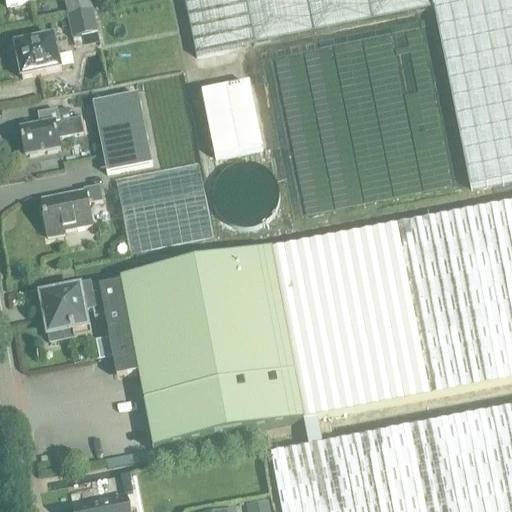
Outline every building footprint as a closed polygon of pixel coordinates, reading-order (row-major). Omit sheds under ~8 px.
[(91,0),(64,0),(66,6),(68,16),(68,18),(94,13),(91,0)] [(434,11),(437,23),(511,7),(511,0),(184,0),(196,58),(434,11)] [(511,7),(437,23),(471,191),(511,182),(511,7)] [(94,13),(68,18),(75,51),(101,46),(94,13)] [(23,80),(47,75),(62,72),(55,39),(16,47),(20,66),(17,66),(19,76),(22,75),(23,80)] [(264,151),(250,86),(203,95),(217,160),(264,151)] [(152,167),(139,97),(94,105),(107,176),(152,167)] [(85,135),(82,119),(60,124),(58,112),(39,115),(41,127),(21,131),(24,145),(22,145),(23,154),(25,154),(26,158),(60,151),(58,141),(85,135)] [(213,241),(198,166),(115,183),(129,257),(213,241)] [(44,219),(48,240),(65,237),(65,234),(93,228),(89,207),(103,204),(100,189),(84,192),(85,195),(43,203),(46,218),(44,219)] [(318,421),(511,384),(511,207),(271,253),(304,424),(318,421)] [(154,453),(304,424),(271,253),(122,282),(123,286),(101,290),(101,295),(106,319),(117,380),(140,376),(154,453)] [(87,314),(96,312),(98,321),(106,319),(101,295),(84,298),(82,288),(61,292),(62,296),(42,299),(50,342),(76,338),(74,328),(89,325),(87,314)] [(271,457),(281,511),(511,511),(511,410),(323,447),(315,449),(309,450),(271,457)] [(304,424),(309,450),(315,449),(323,447),(318,421),(304,424)] [(150,476),(129,480),(134,505),(155,501),(150,476)] [(125,511),(124,500),(76,509),(77,511),(125,511)] [(269,511),(268,503),(247,507),(248,511),(269,511)]
